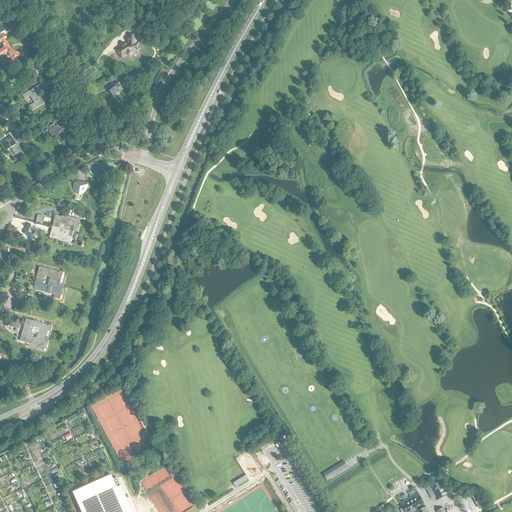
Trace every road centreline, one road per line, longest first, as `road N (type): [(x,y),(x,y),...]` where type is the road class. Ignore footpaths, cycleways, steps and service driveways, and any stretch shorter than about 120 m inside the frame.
road 1 (secondary): [(0,426),(77,381),(99,357),(129,307),(176,180)]
road 2 (secondary): [(171,178),(122,305),(93,354),(46,394),(0,416)]
road 3 (unclassified): [(142,159),(164,82),(231,0)]
road 4 (residential): [(102,145),(96,119),(20,2)]
road 5 (unknown): [(111,464),(70,479),(43,433),(0,454)]
